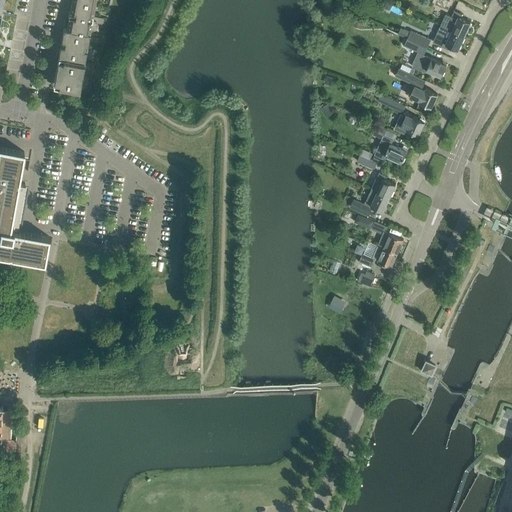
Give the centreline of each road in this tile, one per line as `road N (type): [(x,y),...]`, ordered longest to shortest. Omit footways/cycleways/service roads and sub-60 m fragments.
road 1 (residential): [(315,511),(442,196)]
road 2 (unclassified): [(415,183),(494,12),(510,0)]
road 3 (residential): [(43,119),(24,228),(55,233)]
road 4 (unclassified): [(43,119),(73,130),(159,190)]
